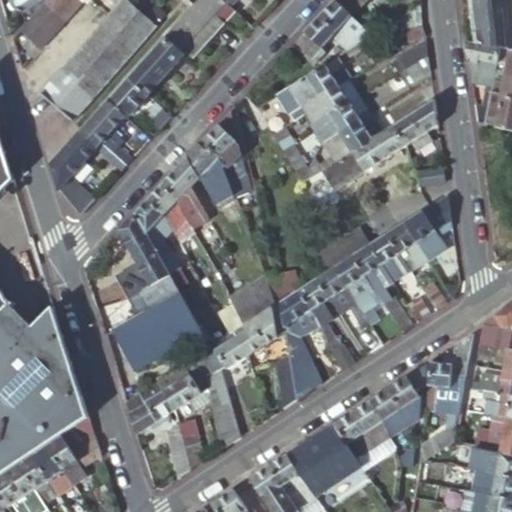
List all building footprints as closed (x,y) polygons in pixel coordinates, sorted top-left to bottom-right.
[(42,0),(20,26),(42,46),(83,0),(42,0)] [(126,0),(124,0),(42,93),(73,120),(155,26),(126,0)] [(190,60),(235,10),(231,6),(227,2),(224,0),(197,0),(193,5),(141,64),(158,80),(182,54),(190,60)] [(339,0),(334,0),(294,43),(312,59),(337,34),(344,40),(353,32),(363,43),(375,35),(354,14),(339,0)] [(339,0),(354,14),(367,0),(339,0)] [(428,38),(426,25),(400,33),(403,45),(428,38)] [(502,48),(467,40),(470,61),(480,64),(481,59),(498,64),(502,48)] [(399,61),(405,71),(430,57),(429,44),(399,61)] [(511,50),(511,49),(502,48),(498,64),(500,64),(498,72),(507,74),(511,50)] [(412,84),(432,72),(430,57),(405,71),(412,84)] [(480,64),(470,61),(472,79),(487,83),(495,84),(498,72),(500,64),(498,64),(481,59),(480,64)] [(329,63),(293,85),(305,106),(321,97),(342,85),(329,63)] [(141,64),(129,77),(147,93),(158,80),(141,64)] [(511,74),(507,74),(498,72),(495,84),(493,95),(511,98),(511,74)] [(129,77),(109,100),(126,116),(147,93),(129,77)] [(352,79),(342,85),(352,101),(362,95),(352,79)] [(485,93),(493,95),(495,84),(487,83),(485,93)] [(342,85),(321,97),(332,113),(352,101),(342,85)] [(482,107),(489,108),(493,95),(485,93),(482,107)] [(363,119),(373,113),(362,95),(352,101),(363,119)] [(511,128),(511,98),(493,95),(489,108),(486,123),(511,128)] [(321,97),(305,106),(314,120),(320,118),(332,113),(321,97)] [(440,126),(436,99),(396,124),(409,145),(414,141),(427,133),(440,126)] [(109,100),(95,115),(113,131),(126,116),(109,100)] [(172,116),(156,101),(145,113),(161,128),(172,116)] [(343,131),(363,119),(352,101),(332,113),(343,131)] [(478,122),(486,123),(489,108),(482,107),(476,105),(478,122)] [(305,106),(295,112),(303,125),(314,120),(305,106)] [(237,134),(232,110),(204,140),(221,156),(230,165),(242,153),(240,144),(236,140),(236,139),(235,137),(237,134)] [(295,112),(272,125),(280,138),(288,133),(291,136),(305,127),(303,125),(295,112)] [(331,137),(343,131),(332,113),(320,118),(331,137)] [(384,131),(373,113),(363,119),(375,137),(384,131)] [(95,115),(80,132),(98,148),(122,170),(133,159),(118,145),(122,140),(113,131),(95,115)] [(320,118),(314,120),(326,140),(331,137),(320,118)] [(375,137),(363,119),(343,131),(354,150),(375,137)] [(396,124),(384,131),(375,137),(387,158),(409,145),(396,124)] [(142,130),(151,139),(154,136),(145,127),(142,130)] [(0,162),(15,177),(0,130),(0,162)] [(354,150),(343,131),(331,137),(326,140),(339,160),(354,150)] [(80,132),(66,148),(83,164),(98,148),(80,132)] [(431,140),(427,133),(414,141),(419,148),(431,140)] [(387,158),(375,137),(354,150),(367,170),(387,158)] [(221,156),(204,140),(189,156),(201,177),(221,156)] [(66,148),(52,163),(63,199),(81,215),(96,199),(72,176),(83,164),(66,148)] [(339,160),(319,171),(332,192),(367,170),(354,150),(339,160)] [(253,190),(242,153),(230,165),(226,170),(237,198),(253,190)] [(201,177),(189,156),(163,184),(180,201),(187,213),(197,203),(191,189),(201,177)] [(230,165),(221,156),(201,177),(218,208),(237,198),(226,170),(230,165)] [(0,191),(15,177),(0,162),(0,191)] [(447,181),(446,167),(418,171),(422,184),(447,181)] [(180,201),(163,184),(149,199),(166,215),(175,230),(179,239),(188,232),(195,227),(187,213),(180,201)] [(453,221),(450,194),(425,210),(438,231),(446,225),(453,221)] [(166,215),(149,199),(137,212),(159,252),(169,270),(177,265),(168,248),(170,246),(164,240),(175,230),(166,215)] [(205,219),(197,203),(187,213),(195,227),(205,219)] [(438,231),(425,210),(407,222),(420,242),(438,231)] [(137,212),(121,229),(139,263),(159,252),(137,212)] [(407,222),(405,223),(389,233),(402,254),(408,249),(416,260),(427,253),(425,251),(420,242),(407,222)] [(318,256),(325,275),(335,269),(352,257),(370,246),(361,229),(318,256)] [(449,247),(438,231),(420,242),(431,259),(449,247)] [(188,232),(179,239),(187,254),(197,249),(188,232)] [(402,254),(389,233),(371,245),(395,282),(413,271),(402,254)] [(370,246),(352,257),(377,294),(388,287),(395,282),(371,245),(370,246)] [(413,271),(414,273),(432,261),(427,253),(416,260),(408,249),(402,254),(413,271)] [(139,263),(116,276),(128,298),(172,275),(169,270),(159,252),(139,263)] [(364,311),(376,304),(381,300),(377,294),(352,257),(335,269),(357,301),(364,311)] [(232,266),(220,272),(228,285),(238,279),(232,266)] [(325,275),(316,281),(329,301),(331,300),(339,312),(350,306),(357,301),(335,269),(325,275)] [(296,270),(277,274),(284,302),(298,293),(301,291),(296,270)] [(277,274),(276,271),(267,273),(267,274),(279,305),(284,302),(277,274)] [(228,285),(220,272),(213,275),(221,288),(228,285)] [(276,307),(279,305),(267,274),(258,280),(274,308),(276,307)] [(261,316),(274,308),(258,280),(246,287),(261,316)] [(301,291),(298,293),(310,313),(318,327),(323,335),(334,329),(338,327),(323,305),(329,301),(316,281),(301,291)] [(424,288),(438,309),(447,303),(433,281),(424,288)] [(0,286),(0,308),(1,310),(10,301),(6,298),(5,294),(4,291),(0,286)] [(261,316),(246,287),(233,294),(251,323),(261,316)] [(377,294),(381,300),(392,293),(388,287),(377,294)] [(182,293),(116,330),(137,369),(160,357),(165,365),(195,350),(191,341),(204,334),(196,319),(182,293)] [(310,313),(298,293),(284,302),(288,331),(291,354),(293,365),(303,364),(315,389),(328,381),(315,358),(311,360),(299,339),(303,337),(296,322),(310,313)] [(381,300),(403,332),(414,325),(392,293),(381,300)] [(230,333),(231,336),(235,333),(250,324),(251,323),(233,294),(229,297),(232,303),(218,312),(221,317),(230,333)] [(511,300),(507,303),(495,314),(505,331),(510,327),(511,326),(511,300)] [(1,310),(83,393),(55,305),(34,326),(10,301),(1,310)] [(364,313),(365,313),(364,311),(357,301),(350,306),(360,321),(366,317),(364,313)] [(288,331),(284,302),(279,305),(276,307),(279,337),(288,331)] [(383,327),(391,340),(398,336),(376,304),(364,311),(365,313),(378,331),(383,327)] [(252,328),(238,338),(251,357),(271,345),(270,343),(279,337),(276,307),(274,308),(261,316),(251,323),(250,324),(252,328)] [(0,475),(7,472),(21,462),(34,453),(49,443),(90,416),(83,393),(1,310),(0,308),(0,475)] [(204,334),(212,348),(231,336),(230,333),(221,317),(211,322),(207,313),(196,319),(204,334)] [(318,327),(310,313),(296,322),(303,337),(318,327)] [(486,323),(485,327),(482,342),(502,346),(505,331),(495,314),(486,323)] [(334,329),(323,335),(343,371),(354,364),(334,329)] [(432,361),(429,381),(437,383),(438,399),(462,403),(476,333),(456,345),(453,363),(432,361)] [(207,377),(209,388),(222,450),(242,437),(225,372),(229,369),(230,370),(251,357),(238,338),(217,351),(218,352),(210,357),(208,365),(210,375),(207,377)] [(511,347),(502,346),(482,342),(480,352),(507,357),(504,370),(511,371),(511,347)] [(203,354),(159,382),(172,412),(209,388),(207,377),(203,354)] [(293,365),(291,354),(278,363),(285,409),(298,401),(293,365)] [(303,364),(293,365),(298,401),(315,389),(303,364)] [(426,365),(390,388),(403,409),(422,397),(419,392),(425,387),(428,367),(426,365)] [(486,389),(511,395),(511,371),(504,370),(503,376),(502,385),(482,381),(475,379),(473,387),(481,388),(486,389)] [(502,385),(503,376),(484,372),(482,381),(502,385)] [(172,412),(159,382),(128,402),(132,414),(135,411),(145,429),(172,412)] [(473,387),(470,402),(478,404),(481,388),(473,387)] [(390,388),(371,401),(384,421),(403,409),(390,388)] [(508,416),(511,416),(511,395),(486,389),(484,398),(498,400),(496,414),(508,416)] [(403,409),(408,427),(421,419),(422,397),(403,409)] [(482,411),(496,414),(498,400),(484,398),(482,411)] [(462,403),(438,399),(437,402),(440,403),(439,410),(460,414),(462,403)] [(371,401),(354,412),(368,432),(374,441),(390,431),(384,421),(371,401)] [(390,431),(392,437),(408,427),(403,409),(384,421),(390,431)] [(135,411),(132,414),(138,434),(145,429),(135,411)] [(354,412),(335,424),(349,444),(356,440),(368,432),(354,412)] [(493,450),(501,451),(508,416),(496,414),(489,440),(489,443),(494,444),(493,450)] [(90,416),(49,443),(65,469),(64,469),(74,484),(87,476),(82,467),(102,454),(90,416)] [(501,453),(511,455),(511,416),(508,416),(501,451),(501,453)] [(422,440),(421,458),(456,438),(460,418),(455,417),(454,422),(456,423),(422,440)] [(335,424),(299,447),(313,468),(324,461),(349,444),(335,424)] [(184,448),(178,429),(166,432),(179,478),(192,470),(184,448)] [(374,441),(377,447),(392,437),(390,431),(374,441)] [(368,432),(356,440),(365,454),(377,447),(374,441),(368,432)] [(477,437),(475,446),(479,447),(485,448),(493,450),(494,444),(489,443),(489,440),(477,437)] [(198,442),(184,448),(192,470),(205,461),(198,442)] [(49,443),(34,453),(51,478),(64,469),(65,469),(49,443)] [(476,461),(489,463),(490,455),(483,453),(485,448),(479,447),(476,461)] [(489,463),(487,472),(511,476),(511,455),(501,453),(501,451),(493,450),(485,448),(483,453),(490,455),(489,463)] [(34,453),(21,462),(37,488),(51,478),(34,453)] [(319,499),(310,486),(289,453),(271,466),(299,510),(300,511),(319,499)] [(324,461),(313,468),(318,476),(329,469),(324,461)] [(489,463),(476,461),(474,469),(480,470),(487,472),(489,463)] [(21,462),(7,472),(32,511),(46,502),(37,488),(21,462)] [(271,466),(252,478),(274,511),(276,511),(295,511),(299,510),(271,466)] [(64,469),(51,478),(60,493),(74,484),(64,469)] [(511,476),(487,472),(480,470),(475,492),(511,499),(511,476)] [(0,475),(0,491),(10,506),(21,499),(30,511),(32,511),(7,472),(0,475)] [(51,478),(37,488),(46,502),(53,497),(60,493),(51,478)] [(325,509),(327,511),(336,511),(342,508),(326,483),(310,486),(319,499),(325,509)] [(243,511),(248,509),(235,488),(213,503),(218,511),(243,511)] [(0,491),(0,511),(5,509),(10,506),(0,491)] [(511,511),(511,499),(475,492),(473,491),(468,511),(511,511)] [(60,493),(53,497),(58,506),(65,501),(60,493)] [(30,511),(21,499),(10,506),(13,511),(30,511)] [(319,511),(325,509),(319,499),(300,511),(299,511),(319,511)] [(399,511),(398,511),(407,511),(408,506),(404,500),(400,503),(404,509),(399,511)] [(51,511),(46,502),(32,511),(51,511)]
